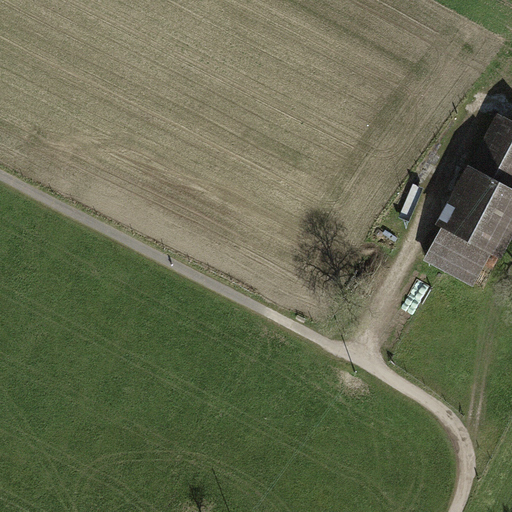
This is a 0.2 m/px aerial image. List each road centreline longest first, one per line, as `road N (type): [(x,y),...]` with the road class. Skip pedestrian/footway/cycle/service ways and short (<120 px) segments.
road 1 (track): [(355,358),(0,171)]
road 2 (track): [(454,511),(467,474),(459,432),(430,398),(355,358)]
